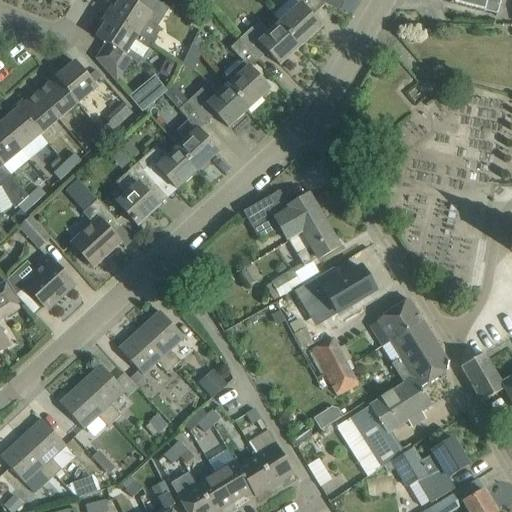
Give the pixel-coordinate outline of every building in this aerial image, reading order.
[(129,0),(120,0),(109,17),(151,44),(160,30),(157,28),(168,10),(158,3),(151,14),(129,0)] [(288,37),(299,49),(321,29),(311,18),(325,5),(314,0),(294,0),(299,6),(280,23),(291,34),(288,37)] [(315,0),(325,5),(340,11),(345,0),(315,0)] [(455,0),(455,2),(497,13),(500,0),(455,0)] [(196,13),(188,26),(196,31),(204,17),(196,13)] [(151,44),(138,35),(109,17),(96,38),(106,44),(96,59),(117,82),(131,60),(138,64),(151,44)] [(239,40),(258,61),(267,53),(280,66),(299,49),(288,37),(291,34),(280,23),(269,33),(259,22),(239,40)] [(249,69),(258,61),(239,40),(230,49),(242,62),(241,63),(236,62),(223,74),(224,79),(229,84),(240,96),(237,99),(248,111),(270,91),(249,69)] [(75,62),(56,78),(78,105),(97,89),(75,62)] [(154,77),(129,98),(133,103),(142,114),(166,93),(154,77)] [(56,78),(37,94),(59,120),(78,105),(56,78)] [(188,102),(207,123),(216,115),(228,129),(248,111),(237,99),(240,96),(229,84),(217,95),(207,85),(188,102)] [(37,94),(18,110),(40,136),(59,120),(37,94)] [(182,98),(173,106),(178,111),(179,110),(187,103),(182,98)] [(110,121),(117,128),(133,113),(123,102),(108,118),(110,121)] [(186,160),(197,173),(218,153),(198,131),(207,123),(188,102),(187,103),(179,110),(188,121),(175,132),(183,141),(177,146),(188,157),(186,160)] [(18,110),(0,124),(0,126),(21,152),(40,136),(18,110)] [(110,121),(99,131),(106,138),(117,128),(110,121)] [(0,126),(0,164),(2,167),(21,152),(0,126)] [(99,131),(88,141),(95,149),(106,138),(99,131)] [(177,191),(197,173),(186,160),(188,157),(177,146),(166,157),(156,146),(137,164),(156,185),(164,177),(177,191)] [(74,155),(63,165),(69,171),(80,161),(74,155)] [(0,186),(13,209),(27,197),(2,167),(0,164),(0,186)] [(156,185),(137,164),(117,182),(127,193),(117,202),(131,218),(130,219),(137,227),(159,207),(147,194),(156,185)] [(69,171),(63,165),(52,175),(59,181),(69,171)] [(120,226),(97,200),(78,179),(63,192),(93,224),(71,244),(92,266),(108,251),(109,252),(120,243),(111,234),(120,226)] [(38,188),(27,196),(34,204),(45,195),(38,188)] [(289,242),(323,221),(308,196),(285,209),(277,194),(244,214),(253,229),(274,217),(281,228),(289,242)] [(21,211),(11,220),(18,228),(28,219),(21,211)] [(38,248),(50,238),(31,218),(20,228),(38,248)] [(339,248),(323,221),(289,242),(303,267),(317,259),(317,260),(339,248)] [(73,286),(60,271),(45,255),(30,269),(36,275),(24,286),(44,307),(46,310),(73,286)] [(252,265),(238,273),(247,288),(261,279),(252,265)] [(332,269),(292,292),(304,312),(319,303),(328,320),(374,292),(359,268),(339,281),(332,269)] [(300,286),(291,271),(270,283),(279,298),(300,286)] [(0,285),(0,351),(6,348),(0,337),(0,321),(23,309),(6,281),(0,285)] [(24,286),(15,295),(25,307),(34,317),(44,307),(24,286)] [(408,300),(378,320),(390,341),(407,332),(422,322),(408,300)] [(140,332),(173,368),(194,349),(160,312),(150,321),(151,322),(140,332)] [(409,373),(419,390),(420,389),(447,372),(448,363),(422,322),(407,332),(390,341),(399,358),(390,363),(400,379),(409,373)] [(294,334),(303,350),(312,344),(303,328),(294,334)] [(166,374),(173,368),(140,332),(130,342),(129,341),(119,350),(142,376),(156,364),(166,374)] [(311,348),(325,376),(347,364),(334,338),(311,348)] [(511,403),(511,377),(502,384),(484,354),(461,367),(481,403),(504,390),(511,403)] [(347,364),(325,376),(331,389),(333,388),(337,397),(358,386),(347,364)] [(81,386),(114,422),(120,416),(110,405),(124,392),(101,366),(91,375),(92,376),(81,386)] [(212,399),(227,385),(213,370),(198,384),(212,399)] [(348,421),(380,470),(384,467),(392,463),(402,456),(388,434),(432,406),(420,389),(419,390),(409,373),(400,379),(403,385),(348,421)] [(106,428),(114,422),(81,386),(70,396),(70,395),(59,404),(83,430),(97,417),(106,428)] [(312,419),(319,430),(341,417),(334,405),(312,419)] [(260,420),(255,410),(246,416),(252,425),(260,420)] [(212,411),(205,418),(212,426),(219,419),(212,411)] [(167,427),(157,415),(148,422),(159,435),(167,427)] [(205,433),(212,426),(205,418),(197,425),(205,433)] [(22,440),(55,476),(61,470),(51,459),(65,447),(42,420),(32,429),(32,430),(22,440)] [(413,450),(392,463),(395,469),(407,488),(428,476),(434,486),(424,492),(431,504),(451,492),(444,480),(468,466),(452,439),(432,452),(433,454),(420,462),(413,450)] [(48,482),(55,476),(22,440),(11,450),(10,449),(0,458),(24,484),(38,471),(48,482)] [(179,442),(172,449),(180,458),(188,450),(179,442)] [(275,444),(256,456),(274,486),(294,474),(275,444)] [(172,465),(180,458),(172,449),(164,456),(172,465)] [(92,458),(108,475),(115,469),(99,451),(92,458)] [(255,498),(274,486),(256,456),(237,468),(251,492),(255,498)] [(306,465),(318,487),(330,481),(318,459),(306,465)] [(233,462),(214,474),(233,504),(251,492),(237,468),(233,462)] [(392,463),(384,467),(387,473),(395,469),(392,463)] [(214,474),(196,485),(211,511),(218,511),(233,504),(214,474)] [(71,484),(75,497),(96,491),(93,478),(71,484)] [(131,498),(141,488),(135,482),(125,491),(131,498)] [(151,488),(162,508),(174,501),(163,482),(151,488)] [(211,511),(196,485),(177,497),(186,511),(211,511)] [(467,511),(494,511),(483,491),(462,503),(467,511)] [(426,511),(452,511),(460,507),(453,495),(426,511)] [(32,508),(44,505),(42,497),(30,500),(32,508)] [(105,500),(95,503),(98,511),(107,511),(109,511),(105,500)] [(98,511),(95,503),(85,506),(86,511),(98,511)]
